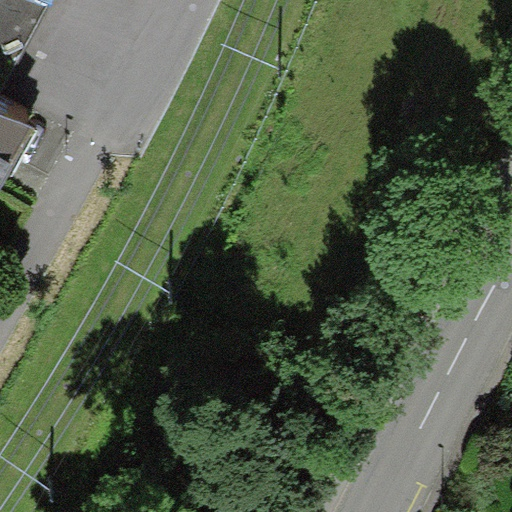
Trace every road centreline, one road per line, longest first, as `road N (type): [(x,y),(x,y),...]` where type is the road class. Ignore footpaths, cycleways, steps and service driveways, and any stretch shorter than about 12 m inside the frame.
road 1 (residential): [(175,0),(0,322)]
road 2 (residential): [(511,244),(376,511)]
